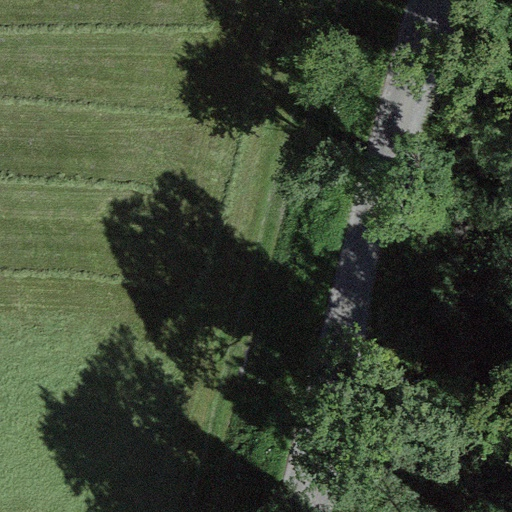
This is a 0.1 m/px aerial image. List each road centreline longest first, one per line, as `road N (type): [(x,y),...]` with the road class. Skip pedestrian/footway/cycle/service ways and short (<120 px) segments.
road 1 (residential): [(452,0),(301,511)]
road 2 (track): [(212,511),(347,0)]
